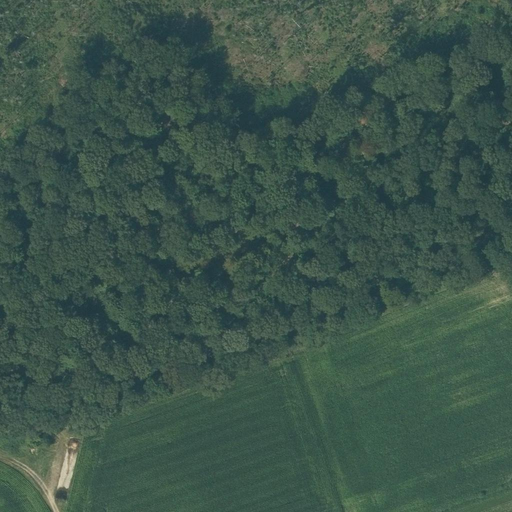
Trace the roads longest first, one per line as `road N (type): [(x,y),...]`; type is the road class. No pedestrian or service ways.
road 1 (track): [(57,427),(497,260)]
road 2 (track): [(369,310),(319,149)]
